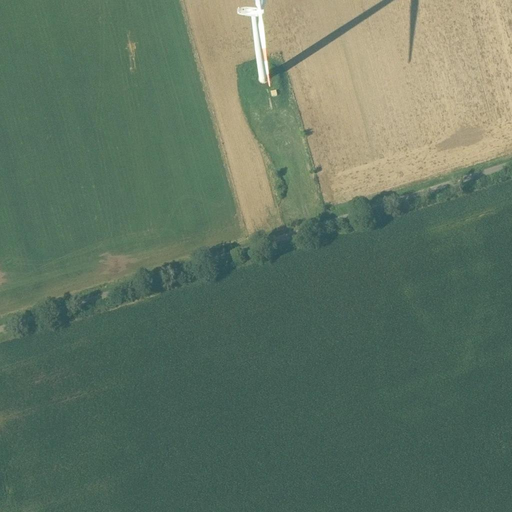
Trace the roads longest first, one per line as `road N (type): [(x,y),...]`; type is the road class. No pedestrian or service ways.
road 1 (residential): [(511,165),(0,330)]
road 2 (track): [(272,97),(323,226)]
